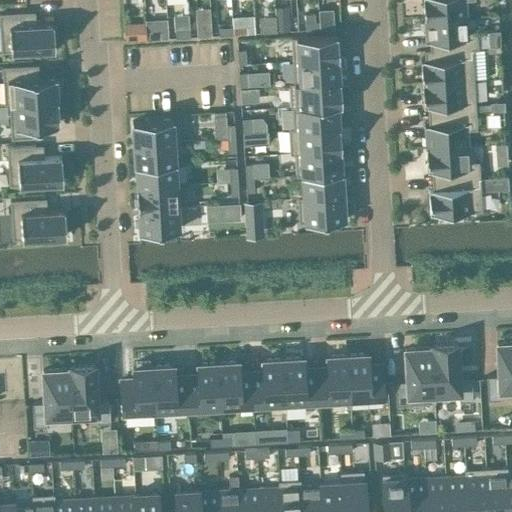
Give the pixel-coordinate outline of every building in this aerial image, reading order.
[(423,0),(424,17),(466,15),(465,0),(423,0)] [(28,23),(27,11),(0,12),(0,37),(1,51),(8,51),(54,48),(53,22),(36,23),(28,23)] [(275,15),(259,16),(260,32),(276,31),(275,21),(275,15)] [(467,31),(466,15),(424,17),(425,41),(429,40),(430,49),(424,49),(424,50),(478,47),(477,30),(467,31)] [(333,19),(319,20),(319,28),(334,27),(333,19)] [(288,20),(275,21),(276,31),(289,30),(288,20)] [(210,21),(196,22),(197,36),(211,35),(210,21)] [(304,21),(304,29),(319,29),(318,21),(304,21)] [(232,26),(233,34),(247,33),(246,25),(232,26)] [(218,26),(219,35),(233,34),(232,26),(218,26)] [(175,37),(190,36),(189,28),(175,29),(175,37)] [(146,31),(146,39),(160,38),(160,30),(146,31)] [(499,30),(488,31),(488,45),(499,45),(499,30)] [(337,33),(291,36),(292,60),(338,57),(337,33)] [(422,83),(474,79),(472,48),(478,48),(478,47),(424,50),(425,59),(421,59),(422,83)] [(237,49),(238,63),(246,63),(245,49),(237,49)] [(340,80),(338,57),(292,60),(294,82),(289,82),(289,83),(340,80)] [(30,64),(2,66),(4,102),(9,102),(57,99),(56,75),(31,76),(30,64)] [(240,86),(248,85),(247,71),(239,72),(240,86)] [(428,115),(476,112),(474,79),(422,83),(423,106),(427,105),(428,115)] [(340,80),(289,83),(290,106),(341,103),(340,80)] [(253,101),(252,87),(240,88),(241,100),(241,102),(253,101)] [(57,99),(9,102),(11,138),(34,136),(34,124),(59,122),(57,99)] [(503,101),(492,102),(492,111),(503,110),(503,101)] [(288,128),(288,129),(339,126),(338,104),(341,104),(341,103),(290,106),(290,107),(292,107),(293,128),(288,128)] [(477,128),(476,112),(428,115),(428,124),(424,124),(426,147),(468,145),(468,144),(467,129),(477,128)] [(251,131),(250,117),(242,118),(242,132),(251,131)] [(132,120),(133,143),(175,141),(179,140),(178,118),(132,120)] [(227,137),(235,137),(234,123),(226,123),(227,137)] [(288,129),(290,152),(341,149),(339,126),(288,129)] [(251,131),(242,132),(243,145),(243,146),(251,145),(251,131)] [(235,137),(227,138),(228,151),(236,151),(235,137)] [(133,143),(135,165),(176,162),(175,141),(133,143)] [(479,160),(474,160),(473,143),(468,144),(468,145),(426,147),(427,170),(431,170),(432,179),(480,176),(479,160)] [(507,164),(506,143),(495,143),(496,164),(507,164)] [(9,184),(62,181),(61,155),(36,157),(35,144),(7,146),(9,184)] [(342,171),(341,149),(290,152),(290,153),(295,153),(296,174),(301,174),(342,171)] [(135,165),(136,186),(177,184),(176,162),(135,165)] [(244,163),(245,177),(253,177),(252,163),(244,163)] [(229,181),(237,180),(237,166),(229,167),(229,181)] [(343,194),(342,171),(301,174),(302,197),(343,194)] [(508,175),(495,175),(495,188),(508,188),(508,175)] [(481,210),(480,176),(432,179),(432,188),(428,189),(430,213),(442,212),(442,217),(460,216),(459,211),(481,210)] [(254,191),(253,177),(245,177),(246,191),(254,191)] [(237,180),(229,181),(230,195),(238,194),(237,180)] [(178,205),(177,184),(136,186),(137,208),(178,205)] [(333,219),(345,218),(343,194),(302,197),(297,197),(299,221),(315,220),(316,224),(333,223),(333,219)] [(52,235),(66,235),(64,209),(39,210),(38,198),(10,199),(12,238),(35,236),(35,241),(53,240),(52,235)] [(262,200),(243,202),(245,237),(264,236),(262,200)] [(238,204),(217,205),(218,219),(239,217),(238,204)] [(178,205),(137,208),(139,230),(150,230),(151,234),(168,233),(168,229),(180,228),(178,205)] [(499,374),(486,375),(487,399),(500,398),(500,393),(511,392),(511,340),(497,342),(499,374)] [(432,345),(431,346),(434,402),(435,402),(435,396),(459,394),(459,400),(472,400),(471,372),(458,373),(456,342),(432,343),(432,345)] [(407,379),(394,380),(396,404),(434,402),(431,346),(405,347),(407,379)] [(368,363),(367,351),(347,353),(349,396),(383,394),(381,363),(368,363)] [(347,353),(326,354),(327,366),(315,367),(317,398),(349,396),(347,353)] [(303,367),(302,355),(282,357),(285,399),(317,398),(315,367),(303,367)] [(285,399),(282,357),(262,358),(262,370),(250,370),(252,401),(285,399)] [(238,371),(238,359),(217,360),(220,403),(252,401),(250,370),(238,371)] [(188,405),(220,403),(217,360),(197,362),(198,374),(186,374),(188,405)] [(70,367),(68,367),(72,419),(97,417),(97,422),(110,421),(109,397),(96,398),(94,363),(70,365),(70,367)] [(186,374),(174,375),(173,363),(153,364),(155,407),(188,405),(186,374)] [(132,365),(133,377),(120,378),(122,409),(155,407),(153,364),(132,365)] [(44,401),(32,402),(33,426),(46,425),(46,420),(72,419),(68,367),(43,369),(44,401)] [(435,419),(418,420),(419,432),(436,432),(435,419)] [(473,419),(454,420),(455,430),(474,429),(473,419)] [(363,426),(351,427),(352,436),(364,436),(363,426)] [(286,427),(254,429),(255,442),(275,441),(287,440),(286,430),(286,427)] [(340,437),(352,436),(351,427),(339,427),(340,437)] [(254,429),(221,431),(222,434),(222,444),(234,443),(255,442),(254,429)] [(286,430),(287,440),(299,440),(298,430),(286,430)] [(504,443),(504,433),(492,434),(492,444),(504,443)] [(210,445),(222,444),(222,434),(210,435),(210,445)] [(475,435),(463,436),(464,446),(476,445),(475,435)] [(116,436),(101,437),(102,451),(117,451),(116,436)] [(452,447),(464,446),(463,436),(451,437),(452,447)] [(157,438),(158,448),(170,447),(169,437),(157,438)] [(146,449),(158,448),(157,438),(145,439),(146,449)] [(411,449),(423,448),(422,438),(410,439),(411,449)] [(434,438),(422,438),(423,448),(435,448),(434,438)] [(47,440),(29,441),(30,455),(48,454),(47,440)] [(389,440),(373,441),(374,458),(390,457),(389,440)] [(403,449),(402,440),(390,440),(391,450),(403,449)] [(328,454),(340,453),(339,443),(327,444),(328,454)] [(339,443),(340,453),(352,453),(351,443),(339,443)] [(297,446),(298,456),(310,455),(309,445),(297,446)] [(298,456),(297,446),(285,447),(286,456),(298,456)] [(268,447),(256,448),(257,458),(269,457),(268,447)] [(245,459),(257,458),(256,448),(244,449),(245,459)] [(228,450),(216,451),(216,461),(228,460),(228,450)] [(204,461),(216,461),(216,451),(204,451),(204,461)] [(196,462),(195,452),(183,453),(184,463),(196,462)] [(144,455),(132,456),(133,466),(145,465),(144,455)] [(112,457),(113,467),(124,466),(124,456),(112,457)] [(113,467),(112,457),(100,458),(101,468),(113,467)] [(72,469),(71,459),(59,460),(60,470),(72,469)] [(83,459),(71,459),(72,469),(84,469),(83,459)] [(42,461),(30,462),(31,472),(43,471),(42,461)] [(19,472),(31,472),(30,462),(18,462),(19,472)] [(506,466),(485,467),(488,510),(508,509),(506,469),(506,466)] [(485,467),(465,468),(465,472),(468,511),(488,510),(485,467)] [(363,469),(341,471),(341,479),(343,511),(365,511),(364,476),(363,469)] [(404,472),(381,473),(383,511),(406,511),(404,475),(404,472)] [(447,511),(452,511),(468,511),(465,472),(445,473),(447,511)] [(447,511),(445,473),(425,474),(426,511),(447,511)] [(426,511),(425,474),(404,475),(406,511),(426,511)] [(299,478),(279,479),(279,483),(280,511),(301,511),(299,482),(299,478)] [(343,511),(341,479),(320,481),(321,511),(343,511)] [(299,482),(301,511),(321,511),(320,481),(299,482)] [(259,484),(260,511),(280,511),(279,483),(259,484)] [(114,484),(93,485),(94,494),(94,495),(94,511),(115,511),(114,494),(114,493),(114,484)] [(238,485),(239,511),(260,511),(259,484),(238,485)] [(218,487),(219,511),(239,511),(238,485),(218,487)] [(219,511),(218,487),(197,488),(198,511),(219,511)] [(176,511),(198,511),(197,488),(175,489),(176,511)] [(158,511),(157,491),(134,493),(135,511),(158,511)] [(134,492),(114,493),(114,494),(115,511),(135,511),(134,493),(134,492)] [(37,494),(32,494),(33,498),(33,499),(33,511),(53,511),(53,498),(53,496),(53,493),(37,494)] [(94,494),(73,495),(74,511),(94,511),(94,495),(94,494)] [(74,511),(73,495),(53,496),(53,498),(53,511),(74,511)] [(33,498),(12,499),(13,511),(33,511),(33,499),(33,498)] [(13,511),(12,499),(0,499),(0,511),(13,511)]
